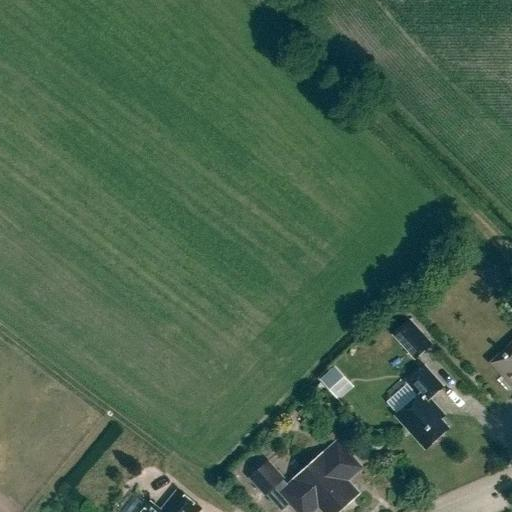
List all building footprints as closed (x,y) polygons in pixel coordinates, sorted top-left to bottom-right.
[(430,347),(413,329),(399,342),(416,360),(430,347)] [(511,345),(493,363),(511,383),(511,345)] [(344,397),(361,385),(344,363),(327,375),(344,397)] [(418,396),(396,416),(426,450),(449,428),(433,410),(437,407),(430,399),(444,387),(425,367),(407,383),(418,396)] [(297,480),(283,493),(299,511),(310,511),(319,505),(325,511),(338,511),(357,495),(344,479),(347,477),(349,478),(360,468),(338,444),(323,457),(323,456),(296,479),(297,480)] [(268,463),(252,478),(270,499),(280,490),(276,486),(283,480),(268,463)] [(199,511),(202,509),(179,490),(161,511),(151,503),(143,511),(199,511)]
